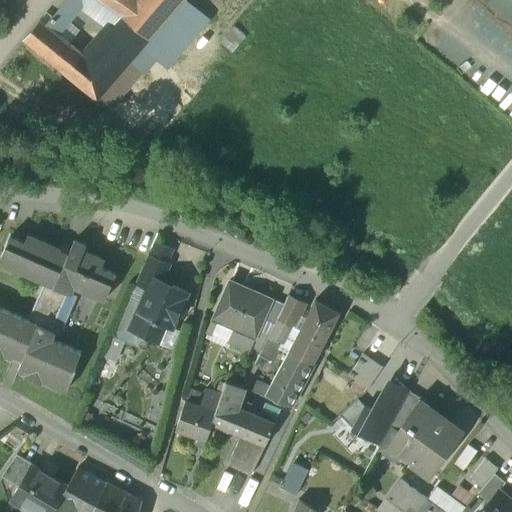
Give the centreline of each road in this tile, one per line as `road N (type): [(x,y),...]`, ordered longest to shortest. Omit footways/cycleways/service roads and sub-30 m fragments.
road 1 (residential): [(0,194),(183,231),(395,321)]
road 2 (unclassified): [(511,176),(395,321)]
road 3 (residential): [(154,494),(0,405)]
road 4 (residential): [(395,321),(511,437)]
